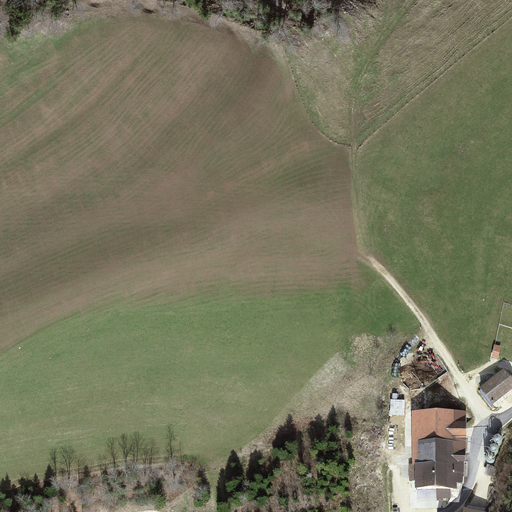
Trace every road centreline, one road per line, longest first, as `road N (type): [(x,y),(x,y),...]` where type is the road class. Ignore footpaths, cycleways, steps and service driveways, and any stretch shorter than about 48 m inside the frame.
road 1 (track): [(195,234),(363,256),(352,91),(409,0)]
road 2 (track): [(486,428),(438,340),(363,256)]
